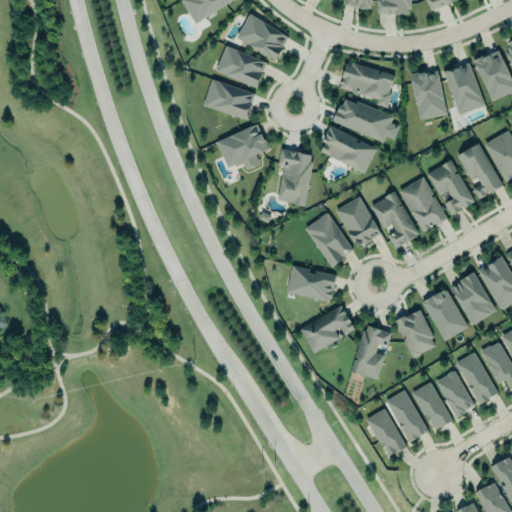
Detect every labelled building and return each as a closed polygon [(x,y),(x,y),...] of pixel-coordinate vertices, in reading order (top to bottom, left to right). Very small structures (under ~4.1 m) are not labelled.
[(180,0),(194,22),(229,0),(180,0)] [(369,0),(368,7),(366,7),(366,8),(357,6),(352,5),(352,4),(342,2),(342,0),(369,0)] [(409,0),(376,0),(376,13),(410,14),(409,0)] [(425,0),(429,10),(458,0),(425,0)] [(288,37),(249,13),(235,37),(274,60),(288,37)] [(266,60),(223,46),(215,73),(258,86),(266,60)] [(470,57),(490,101),(511,92),(511,77),(511,75),(497,46),(470,57)] [(337,86),(375,98),(374,103),(386,107),(391,92),(388,91),(394,74),(350,60),(349,63),(344,61),(341,72),(339,79),(337,86)] [(456,114),(482,106),(470,62),(443,70),(456,114)] [(409,72),(419,118),(445,112),(436,69),(425,71),(424,71),(419,72),(418,70),(409,72)] [(254,93),(210,79),(201,105),(246,119),(254,93)] [(381,141),(392,115),(357,100),(356,103),(344,98),(342,104),(339,103),(336,110),(335,110),(331,120),(381,141)] [(215,141),(227,166),(239,160),(240,160),(244,169),(258,163),(254,153),(268,147),(267,145),(265,139),(263,138),(260,132),(257,132),(257,130),(259,129),(255,122),(215,141)] [(364,172),(375,147),(328,126),(318,151),(364,172)] [(503,181),(511,177),(511,137),(508,130),(484,141),(503,181)] [(457,153),(475,186),(471,188),(477,198),(501,186),(478,142),(457,153)] [(279,146),(314,153),(304,206),(274,201),(280,166),(276,165),(279,146)] [(425,173),(438,195),(446,191),(451,199),(443,203),(449,215),(473,201),(450,159),(425,173)] [(398,189),(421,232),(445,219),(423,176),(398,189)] [(383,228),(390,223),(395,231),(387,236),(394,248),(419,233),(392,191),(369,206),(383,228)] [(358,195),(334,209),(353,242),(354,243),(355,244),(356,244),(358,244),(359,244),(360,243),(360,242),(361,241),(361,240),(363,243),(370,239),(369,238),(379,232),(358,195)] [(303,228),(330,266),(352,250),(325,212),(303,228)] [(511,302),(511,276),(500,255),(476,268),(499,309),(511,302)] [(291,264),(309,268),(308,272),(313,273),(314,269),(335,274),(329,298),(327,297),(326,300),(285,291),(291,264)] [(495,311),(473,273),(449,286),(471,324),(495,311)] [(420,301),(443,340),(467,325),(445,289),(444,289),(443,288),(433,294),(432,293),(429,295),(430,296),(423,299),(420,301)] [(298,328),(312,353),(341,336),(354,329),(340,305),(298,328)] [(393,320),(411,355),(414,357),(419,354),(420,351),(432,345),(429,338),(432,336),(418,309),(404,316),(404,315),(393,320)] [(349,370),(376,378),(383,354),(374,351),(377,343),(386,345),(390,331),(366,324),(364,330),(362,329),(354,356),(356,356),(355,359),(353,358),(349,370)] [(511,326),(499,335),(511,357),(511,326)] [(504,379),(508,386),(511,384),(511,366),(497,340),(479,351),(497,383),(504,379)] [(454,362),(472,351),(497,391),(478,402),(454,362)] [(434,380),(446,373),(446,372),(450,370),(451,370),(453,369),(473,403),(463,409),(464,411),(455,416),(434,380)] [(430,430),(449,422),(431,381),(412,390),(430,430)] [(384,399),(402,389),(427,430),(408,441),(384,399)] [(405,447),(383,408),(365,418),(387,457),(405,447)] [(488,465),(508,454),(511,460),(511,504),(501,486),(488,465)] [(485,511),(473,491),(492,481),(509,511),(485,511)] [(478,511),(472,500),(454,511),(478,511)]
